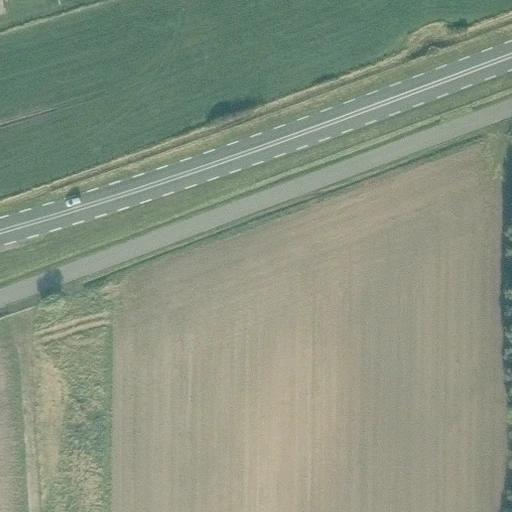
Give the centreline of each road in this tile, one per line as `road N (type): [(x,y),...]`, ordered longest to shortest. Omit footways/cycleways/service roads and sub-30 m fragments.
road 1 (unclassified): [(0,297),(511,109)]
road 2 (primary): [(0,231),(236,157),(511,56)]
